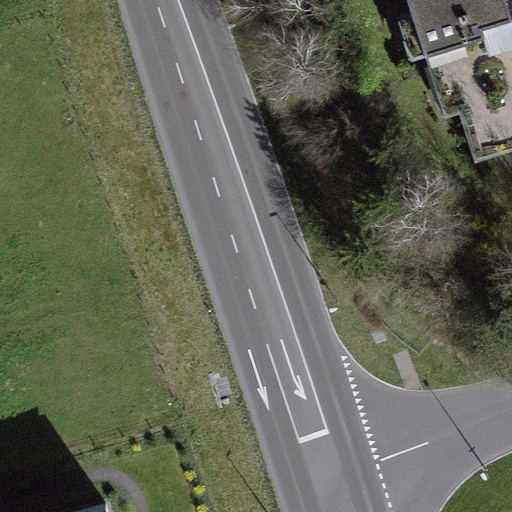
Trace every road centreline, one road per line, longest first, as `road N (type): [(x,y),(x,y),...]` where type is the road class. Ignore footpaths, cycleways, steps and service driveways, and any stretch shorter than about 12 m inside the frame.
road 1 (tertiary): [(170,0),(285,315),(335,485)]
road 2 (residential): [(511,418),(335,485)]
